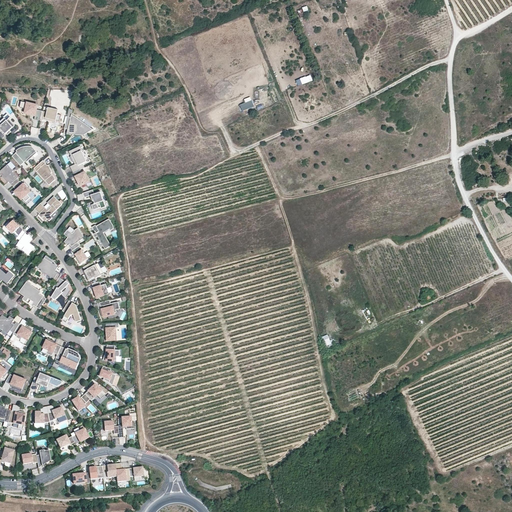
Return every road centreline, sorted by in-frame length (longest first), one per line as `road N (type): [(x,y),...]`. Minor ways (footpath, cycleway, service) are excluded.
road 1 (track): [(147,0),(159,49),(201,122),(239,153),(450,59)]
road 2 (track): [(511,9),(459,37),(448,82),(461,187),(511,279)]
road 3 (track): [(278,197),(511,134)]
road 4 (residential): [(162,464),(101,451),(33,482),(0,484)]
road 5 (residential): [(0,155),(23,138),(50,149),(73,205),(48,238)]
road 6 (residential): [(0,391),(24,401),(55,398),(82,378),(94,346)]
